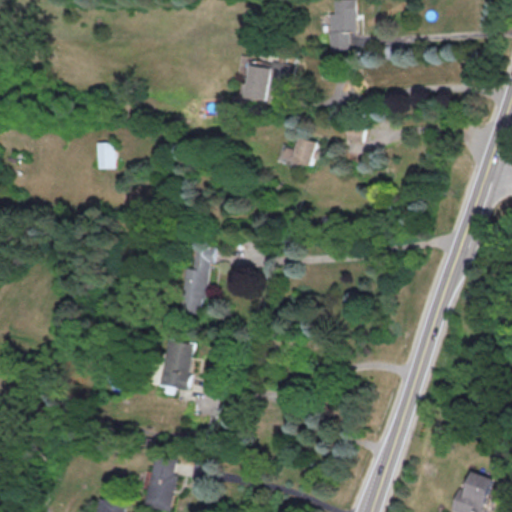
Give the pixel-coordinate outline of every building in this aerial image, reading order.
[(335,0),(336,11),(332,11),(332,48),(351,47),(351,30),(358,30),(357,0),(335,0)] [(275,99),(278,78),(294,81),(296,63),(256,57),(251,95),(275,99)] [(282,143),(278,154),(313,165),(321,140),(302,135),(298,148),(282,143)] [(119,166),(118,140),(101,141),(101,166),(119,166)] [(182,309),(204,313),(218,242),(197,238),(182,309)] [(167,383),(192,386),(198,341),(172,337),(167,383)] [(151,505),(175,509),(183,471),(178,470),(181,458),(161,454),(151,505)] [(454,509),(464,511),(473,511),(475,510),(481,511),(484,511),(497,476),(476,469),(469,488),(462,485),(454,509)] [(107,511),(131,511),(133,498),(109,496),(107,511)]
